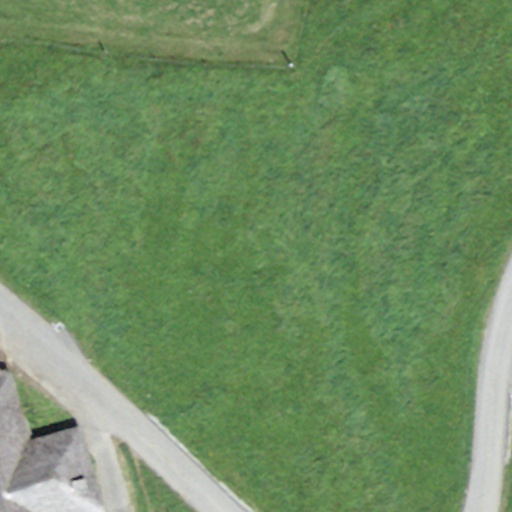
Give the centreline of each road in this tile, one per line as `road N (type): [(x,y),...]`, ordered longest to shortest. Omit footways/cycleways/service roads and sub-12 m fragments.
road 1 (unclassified): [(0,313),(222,511)]
road 2 (unclassified): [(478,511),(496,356),(511,293)]
